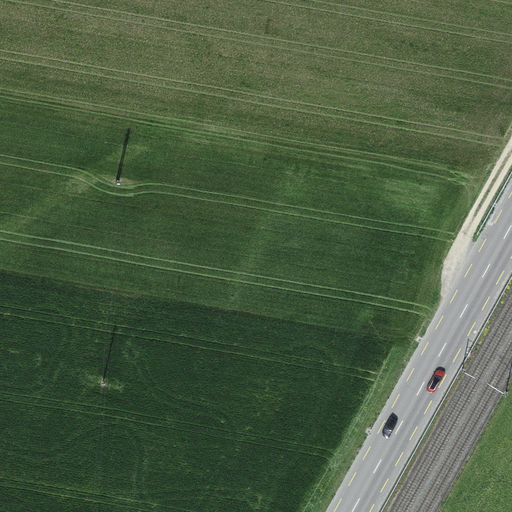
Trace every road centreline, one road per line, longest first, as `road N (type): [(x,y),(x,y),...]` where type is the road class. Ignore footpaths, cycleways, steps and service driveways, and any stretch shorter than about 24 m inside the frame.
road 1 (track): [(511,137),(371,89),(279,92),(164,133),(0,231)]
road 2 (secondary): [(511,226),(353,511)]
road 3 (track): [(466,309),(467,230),(511,149)]
